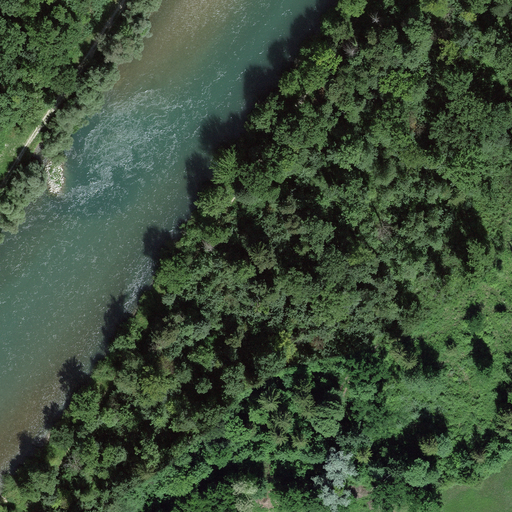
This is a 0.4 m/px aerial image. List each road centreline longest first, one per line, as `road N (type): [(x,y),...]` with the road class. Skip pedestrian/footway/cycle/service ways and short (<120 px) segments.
road 1 (track): [(39,511),(364,0)]
road 2 (track): [(320,511),(351,372),(410,289),(436,222),(492,125),(496,96),(482,0)]
road 3 (track): [(130,0),(0,189)]
